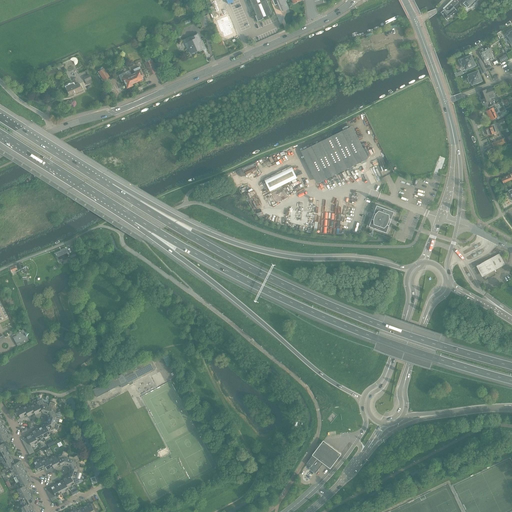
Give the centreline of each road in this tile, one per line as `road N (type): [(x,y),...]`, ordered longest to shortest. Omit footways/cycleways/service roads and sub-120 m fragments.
road 1 (motorway): [(511,366),(327,305),(214,250),(110,186)]
road 2 (motorway): [(136,218),(318,315),(511,381)]
road 3 (tertiary): [(57,129),(269,45),(351,0)]
road 4 (motorway): [(411,269),(260,252),(110,186)]
road 5 (motorway): [(136,218),(362,400)]
road 6 (motorway): [(0,133),(136,218)]
road 7 (unclassified): [(476,230),(501,214),(463,95)]
road 8 (secondary): [(362,400),(366,423),(356,442),(287,511)]
road 9 (motorway): [(110,186),(0,118)]
road 10 (residential): [(48,511),(0,400)]
